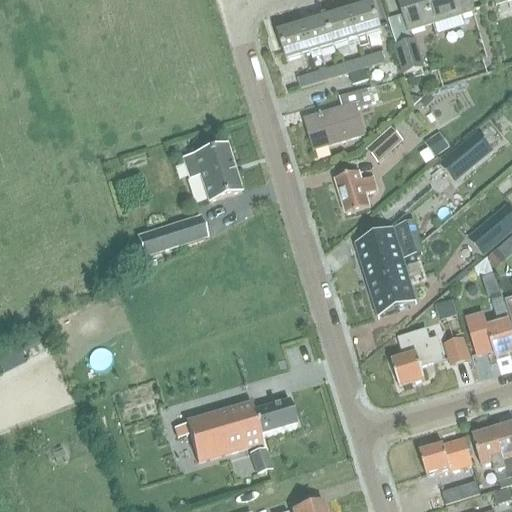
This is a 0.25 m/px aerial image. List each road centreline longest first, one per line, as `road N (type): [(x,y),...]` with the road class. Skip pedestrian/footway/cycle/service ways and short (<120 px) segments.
road 1 (residential): [(359,435),(231,7)]
road 2 (residential): [(359,435),(511,391)]
